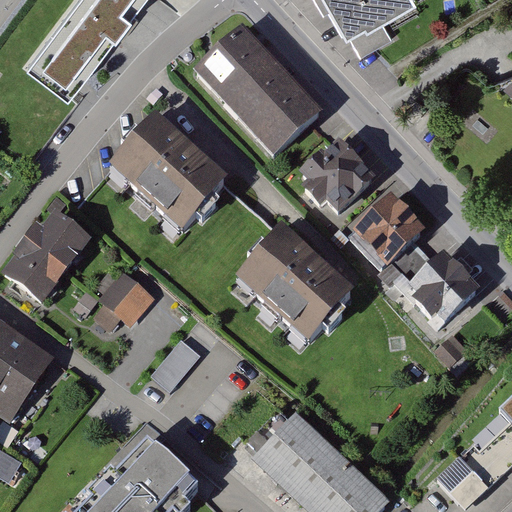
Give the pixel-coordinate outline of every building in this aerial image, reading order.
[(145,0),(80,0),(81,0),(85,4),(51,47),(66,58),(45,85),(67,102),(115,40),(116,41),(132,20),(130,19),(145,0)] [(397,0),(319,0),(327,13),(331,10),(345,35),(351,31),(365,55),(391,40),(375,13),(397,0)] [(320,129),(243,35),(191,78),(269,171),(320,129)] [(226,187),(155,122),(107,173),(178,238),(226,187)] [(382,190),(337,143),(293,185),(337,232),(382,190)] [(381,280),(421,245),(389,208),(349,243),(381,280)] [(41,309),(90,246),(51,217),(3,280),(41,309)] [(353,298),(282,232),(235,283),(305,349),(353,298)] [(483,299),(445,257),(400,298),(438,340),(483,299)] [(161,306),(131,275),(100,306),(131,336),(161,306)] [(78,313),(88,320),(99,303),(89,296),(78,313)] [(0,313),(0,410),(13,420),(58,353),(0,313)] [(174,393),(204,359),(184,341),(154,376),(174,393)] [(511,405),(501,416),(510,426),(473,461),(494,484),(511,467),(511,405)] [(387,511),(391,509),(300,419),(253,465),(300,511),(387,511)] [(145,439),(75,511),(190,511),(206,496),(145,439)]
